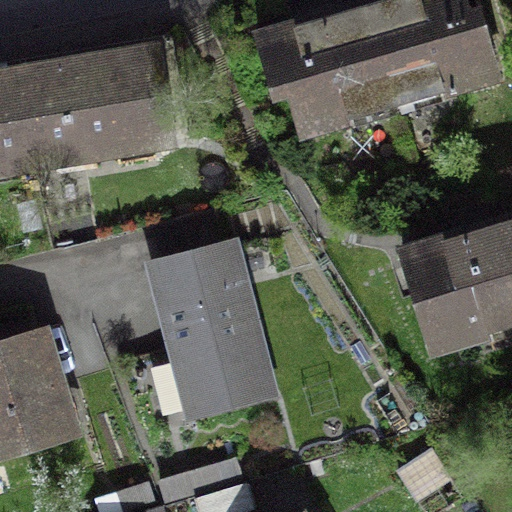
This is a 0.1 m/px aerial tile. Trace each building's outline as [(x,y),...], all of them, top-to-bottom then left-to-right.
[(441,0),(403,0),(244,33),(266,139),(462,98),(441,0)] [(156,31),(0,56),(0,166),(174,138),(156,31)] [(511,214),(365,253),(392,353),(511,321),(511,214)] [(230,243),(133,270),(175,422),(272,395),(230,243)] [(39,319),(0,330),(0,436),(67,417),(39,319)] [(252,511),(245,488),(190,507),(191,511),(252,511)]
